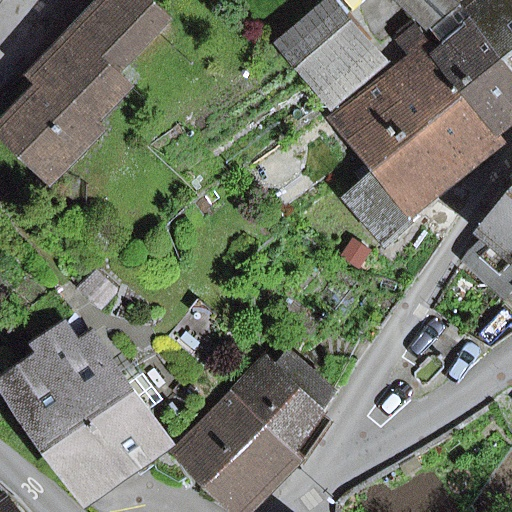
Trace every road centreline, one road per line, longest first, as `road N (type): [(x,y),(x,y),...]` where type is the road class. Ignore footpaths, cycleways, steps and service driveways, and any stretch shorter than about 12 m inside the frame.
road 1 (residential): [(325,478),(420,303),(511,163)]
road 2 (residential): [(511,358),(325,478)]
